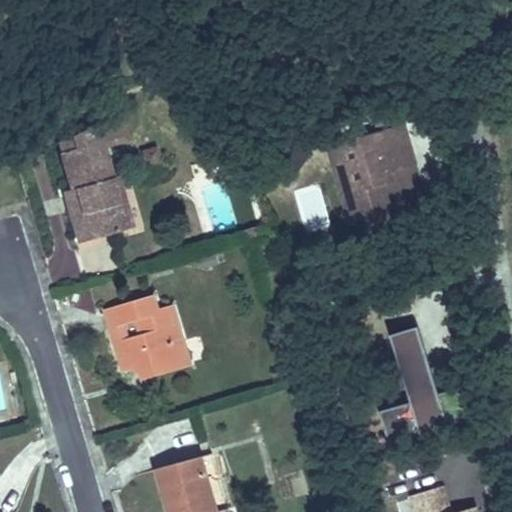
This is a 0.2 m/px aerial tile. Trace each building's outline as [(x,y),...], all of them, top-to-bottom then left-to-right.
[(418,173),(408,134),(346,152),(366,223),(371,240),(410,230),(404,208),(396,179),(418,173)] [(76,218),(85,217),(92,245),(129,235),(105,150),(59,161),(76,218)] [(366,223),(346,152),(330,156),(350,228),(366,223)] [(238,227),(221,163),(188,171),(205,235),(238,227)] [(426,202),(418,173),(396,179),(404,208),(426,202)] [(317,184),(292,192),(306,234),(331,226),(317,184)] [(134,327),(113,334),(126,377),(139,374),(142,381),(155,376),(159,384),(192,374),(173,315),(156,319),(152,307),(129,314),(134,327)] [(108,320),(113,334),(134,327),(129,314),(108,320)] [(438,395),(421,335),(393,344),(408,391),(426,385),(430,398),(438,395)] [(0,370),(0,413),(13,410),(2,370),(0,370)] [(392,452),(479,424),(469,394),(440,403),(438,395),(430,398),(426,385),(408,391),(414,411),(383,421),(392,452)] [(164,511),(226,511),(213,467),(156,483),(164,511)] [(328,497),(332,511),(367,511),(360,487),(328,497)] [(484,511),(483,510),(475,511),(454,511),(448,491),(417,500),(421,511),(484,511)]
